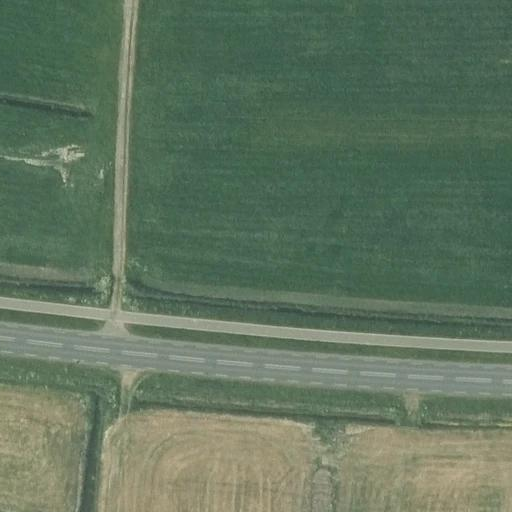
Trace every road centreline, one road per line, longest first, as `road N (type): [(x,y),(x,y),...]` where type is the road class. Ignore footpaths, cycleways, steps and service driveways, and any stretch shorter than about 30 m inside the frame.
road 1 (secondary): [(0,341),(511,380)]
road 2 (track): [(133,0),(105,354)]
